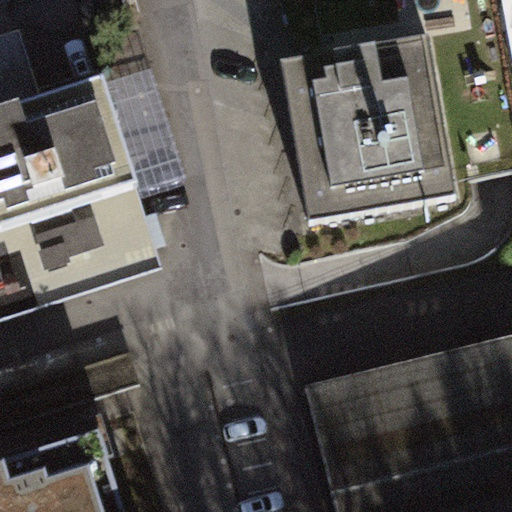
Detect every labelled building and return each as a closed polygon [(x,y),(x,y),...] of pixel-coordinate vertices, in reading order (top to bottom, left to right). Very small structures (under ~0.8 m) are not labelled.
[(511,0),(501,0),(511,48),(511,0)] [(0,39),(0,113),(42,101),(19,33),(0,39)] [(432,39),(282,63),(308,227),(458,203),(447,133),(432,39)] [(0,113),(0,318),(168,266),(109,80),(42,101),(0,113)] [(0,393),(0,429),(143,386),(138,369),(133,353),(0,393)] [(511,511),(511,363),(312,406),(335,511),(511,511)] [(0,511),(131,511),(107,433),(0,465),(0,511)]
